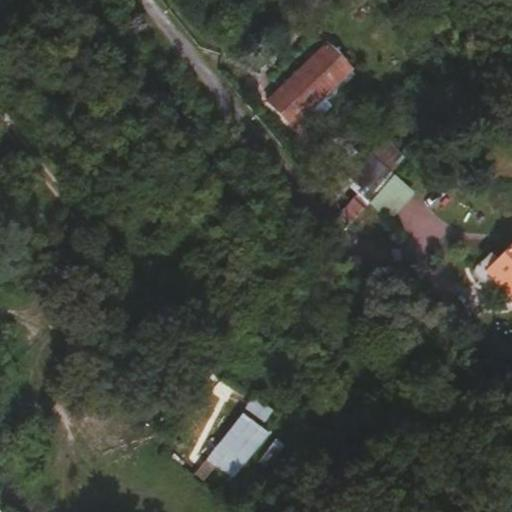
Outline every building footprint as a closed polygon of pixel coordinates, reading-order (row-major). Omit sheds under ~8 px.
[(107,0),(44,0),(71,30),(99,6),(105,11),(112,5),(107,0)] [(108,16),(80,40),(147,115),(163,101),(122,57),(132,49),(120,35),(123,33),(108,16)] [(255,87),(289,124),(302,112),(288,97),(327,61),(308,39),(255,87)] [(343,177),(322,196),(330,203),(349,185),(379,157),(357,134),(328,161),(343,177)] [(461,250),(495,283),(511,266),(511,233),(496,217),(461,250)] [(244,410),(266,421),(273,407),(251,396),(244,410)] [(225,473),(252,493),(288,448),(263,428),(225,473)]
